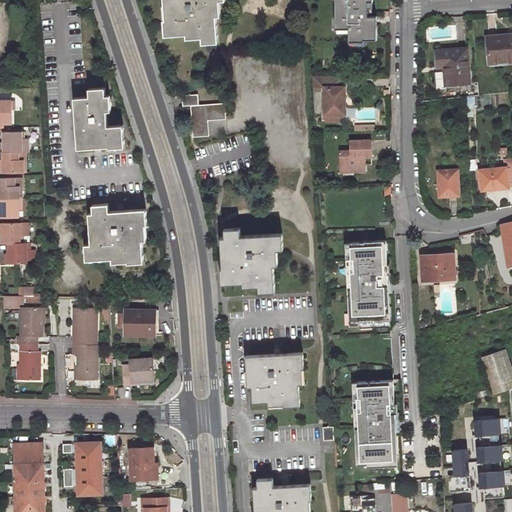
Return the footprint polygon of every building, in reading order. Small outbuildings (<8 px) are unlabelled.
[(225,0),(166,0),(168,20),(164,20),(165,36),(186,34),(187,39),(202,38),(202,43),(218,42),(216,16),(216,1),(219,1),(225,0)] [(346,43),(370,42),(370,19),(362,19),(362,2),(367,2),(366,0),(332,0),(333,33),(345,33),(346,43)] [(511,64),(511,40),(506,41),(506,37),(486,39),(488,66),(511,64)] [(467,86),(464,51),(434,54),(435,70),(442,70),(443,88),(467,86)] [(344,117),(344,88),(342,88),(342,77),(314,77),(315,89),(324,90),(324,116),(325,116),(343,117),(344,117)] [(109,148),(124,147),(123,126),(108,127),(107,112),(106,97),(105,88),(90,89),(90,97),(75,98),(78,144),(94,143),(108,142),(109,148)] [(191,105),(198,104),(197,94),(181,95),(182,105),(191,105)] [(13,124),(12,100),(0,100),(0,123),(4,124),(13,124)] [(198,104),(191,105),(192,120),(193,136),(209,135),(208,121),(226,119),(225,103),(198,104)] [(24,139),(24,132),(4,132),(4,143),(1,143),(1,153),(3,153),(26,152),(29,152),(29,139),(24,139)] [(373,159),(373,142),(350,142),(350,152),(341,153),(341,170),(357,170),(357,174),(367,174),(367,166),(367,159),(373,159)] [(0,160),(0,173),(24,173),(24,161),(26,161),(26,152),(3,153),(3,160),(0,160)] [(507,191),(506,170),(485,172),(486,178),(480,179),(481,192),(507,191)] [(459,197),(457,172),(438,173),(439,198),(459,197)] [(22,187),(22,178),(0,177),(0,198),(20,199),(20,187),(22,187)] [(19,210),(23,210),(22,199),(20,199),(0,198),(0,220),(19,220),(19,210)] [(127,261),(145,260),(144,239),(143,223),(145,223),(146,223),(145,209),(104,211),(104,205),(91,206),(92,215),(94,245),(90,246),(86,246),(87,262),(114,260),(127,259),(127,261)] [(28,237),(28,223),(0,222),(0,233),(2,233),(2,244),(8,244),(24,243),(24,237),(28,237)] [(511,223),(500,226),(510,269),(511,268),(511,223)] [(225,237),(220,237),(222,268),(220,268),(221,284),(243,283),(243,287),(259,286),(260,293),(275,292),(274,265),(277,265),(277,250),(283,249),(282,233),(241,236),(240,227),(225,228),(225,237)] [(475,241),(493,236),(491,229),(473,233),(475,241)] [(388,264),(386,241),(350,243),(351,259),(346,259),(347,267),(352,266),(352,275),(347,275),(350,326),(360,325),(360,320),(391,319),(389,284),(392,284),(392,274),(388,274),(384,274),(384,264),(388,264)] [(36,264),(35,251),(30,251),(30,243),(24,243),(8,244),(8,254),(5,254),(5,264),(36,264)] [(454,281),(452,256),(421,258),(423,283),(454,281)] [(511,291),(493,298),(496,310),(511,305),(511,291)] [(22,296),(3,295),(3,305),(18,306),(18,302),(22,302),(22,296)] [(42,338),(42,307),(20,307),(20,337),(17,336),(17,344),(20,344),(38,344),(38,338),(42,338)] [(79,310),(78,336),(75,337),(74,345),(98,346),(98,310),(79,310)] [(156,336),(156,312),(126,311),(126,335),(156,336)] [(38,352),(38,344),(20,344),(20,352),(38,352)] [(78,381),(99,381),(99,346),(98,346),(74,345),(74,356),(79,356),(78,381)] [(41,380),(41,352),(38,352),(20,352),(20,380),(41,380)] [(303,353),(246,356),(247,388),(253,388),(253,402),(270,402),(270,405),(286,404),(286,406),(300,405),(299,383),(304,383),(303,368),(304,368),(303,353)] [(511,386),(511,380),(503,353),(484,358),(495,392),(511,386)] [(152,360),(129,362),(130,369),(123,370),(124,387),(131,386),(131,384),(139,383),(153,382),(152,360)] [(354,414),(357,465),(367,465),(367,459),(398,458),(396,424),(399,423),(399,413),(395,413),(391,413),(391,404),(395,403),(394,380),(358,382),(359,398),(354,398),(354,406),(359,406),(359,414),(354,414)] [(476,436),(480,435),(498,434),(500,434),(499,418),(474,420),(476,436)] [(334,426),(323,427),(323,441),(335,441),(334,426)] [(498,434),(480,435),(480,446),(499,444),(498,434)] [(15,443),(15,462),(44,462),(44,443),(15,443)] [(100,444),(76,445),(78,496),(102,496),(100,444)] [(499,444),(480,446),(477,446),(478,462),(482,462),(501,460),(502,460),(501,444),(499,444)] [(72,446),(63,446),(63,455),(72,454),(72,446)] [(131,481),(157,479),(157,464),(154,464),(153,448),(129,449),(131,481)] [(454,475),(469,474),(467,449),(452,450),(454,475)] [(501,460),(482,462),(483,472),(501,470),(501,460)] [(43,511),(44,462),(15,462),(15,511),(43,511)] [(72,470),(64,471),(64,488),(73,488),(72,470)] [(501,470),(483,472),(479,472),(480,488),(484,487),(503,486),(505,486),(504,470),(501,470)] [(454,475),(448,475),(449,491),(470,490),(469,474),(454,475)] [(272,478),(258,479),(258,487),(254,487),(254,511),(310,511),(309,499),(311,499),(310,483),(273,485),(272,478)] [(405,511),(404,481),(390,482),(391,511),(405,511)] [(503,486),(484,487),(485,498),(504,497),(503,486)] [(359,496),(349,497),(350,511),(359,511),(362,511),(375,511),(375,498),(359,499),(359,496)] [(167,501),(142,503),(142,511),(166,511),(168,511),(167,501)] [(454,504),(455,511),(472,511),(471,503),(454,504)]
